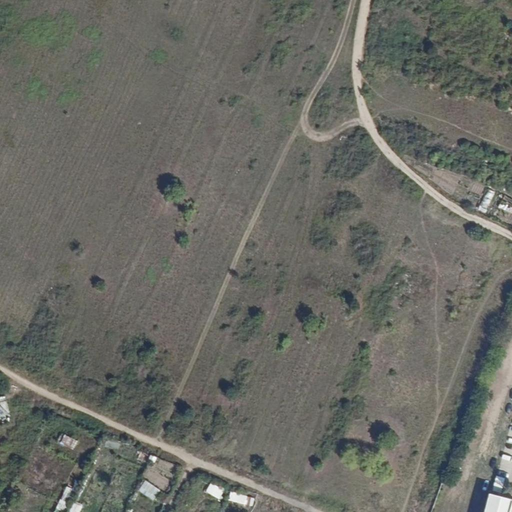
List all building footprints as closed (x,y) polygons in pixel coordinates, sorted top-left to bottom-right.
[(65,434),(60,442),(73,449),(78,441),(65,434)] [(136,459),(139,453),(118,443),(115,449),(136,459)] [(154,500),(161,489),(145,479),(138,490),(154,500)] [(212,480),(206,491),(219,498),(225,488),(212,480)] [(229,499),(252,506),(255,498),(231,491),(229,499)] [(511,496),(491,491),(485,511),(511,511),(511,509),(511,496)] [(79,511),(83,505),(75,501),(70,511),(79,511)]
